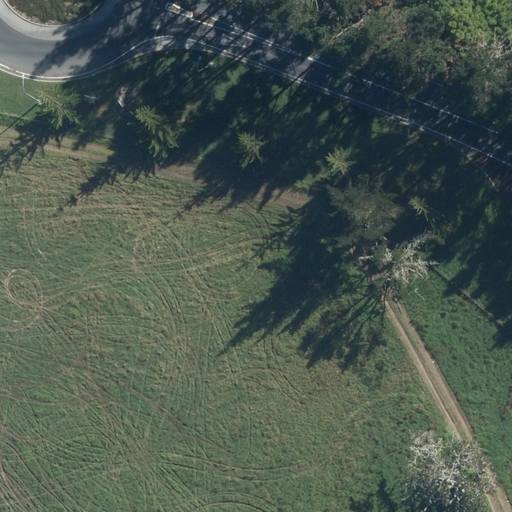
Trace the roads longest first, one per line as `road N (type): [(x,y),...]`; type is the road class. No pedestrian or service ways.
road 1 (secondary): [(228,26),(511,144)]
road 2 (secondary): [(127,21),(78,50),(49,52),(0,31)]
